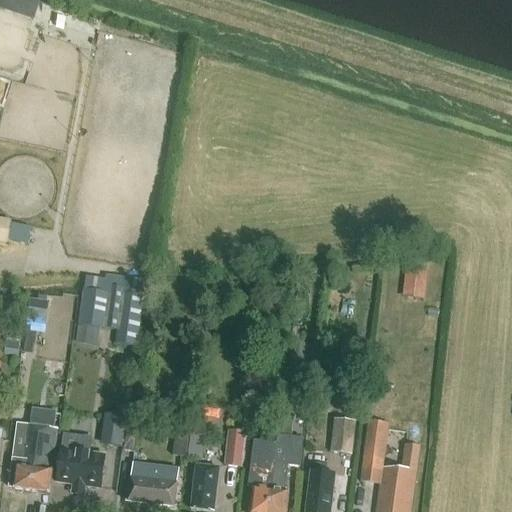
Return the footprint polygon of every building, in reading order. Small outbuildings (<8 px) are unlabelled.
[(45,0),(0,0),(0,15),(102,46),(109,19),(45,0)] [(0,240),(34,247),(39,226),(0,218),(0,240)] [(406,270),(405,285),(427,287),(429,272),(406,270)] [(87,284),(80,327),(105,331),(111,296),(105,295),(106,287),(87,284)] [(111,296),(105,331),(117,333),(116,345),(138,348),(145,290),(107,284),(106,287),(105,295),(111,296)] [(270,286),(256,284),(253,302),(267,304),(270,286)] [(46,314),(48,298),(37,296),(35,313),(46,314)] [(299,318),(298,329),(309,331),(311,320),(299,318)] [(79,328),(77,344),(97,347),(100,331),(79,328)] [(19,333),(9,332),(5,357),(19,360),(22,345),(17,344),(19,333)] [(34,356),(37,334),(27,333),(24,354),(34,356)] [(280,410),(284,380),(272,378),(270,388),(267,387),(264,408),(268,409),(267,415),(276,417),(277,409),(280,410)] [(186,408),(188,396),(170,393),(168,405),(186,408)] [(124,451),(129,420),(108,416),(103,447),(124,451)] [(355,455),(358,424),(337,422),(334,453),(355,455)] [(385,462),(390,426),(368,423),(364,459),(385,462)] [(141,427),(130,425),(126,453),(137,454),(141,427)] [(49,495),(58,432),(18,426),(9,489),(49,495)] [(186,459),(189,433),(177,432),(173,457),(186,459)] [(207,436),(192,434),(188,460),(203,462),(207,436)] [(244,470),(248,436),(231,434),(227,468),(244,470)] [(275,466),(268,511),(286,511),(288,493),(285,493),(288,467),(300,469),(303,441),(278,438),(277,445),(275,466)] [(268,511),(277,445),(255,442),(250,489),(254,490),(251,511),(268,511)] [(411,511),(419,449),(406,447),(403,472),(381,470),(376,511),(411,511)] [(62,452),(58,484),(101,490),(106,458),(78,454),(62,452)] [(311,465),(305,511),(332,511),(337,478),(326,476),(327,467),(311,465)] [(134,466),(129,504),(173,510),(178,472),(134,466)] [(196,468),(192,511),(197,511),(214,511),(219,471),(196,468)]
